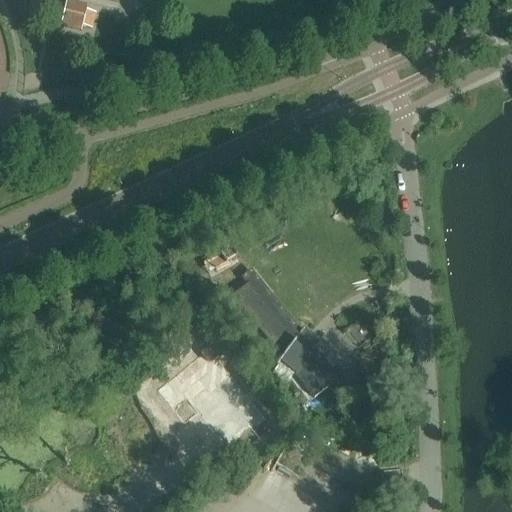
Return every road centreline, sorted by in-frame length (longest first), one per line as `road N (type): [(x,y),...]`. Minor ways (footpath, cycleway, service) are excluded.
road 1 (unclassified): [(430,511),(426,363),(402,138)]
road 2 (unclassified): [(0,261),(257,142)]
road 3 (unclassified): [(493,33),(362,79),(257,142)]
road 4 (unclassified): [(257,142),(393,92),(493,33)]
